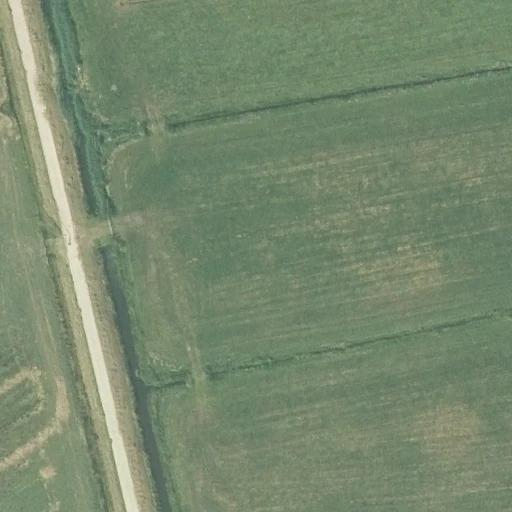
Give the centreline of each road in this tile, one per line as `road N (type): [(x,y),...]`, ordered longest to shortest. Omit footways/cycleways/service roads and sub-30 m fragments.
road 1 (unclassified): [(133,511),(15,0)]
road 2 (track): [(148,109),(160,217),(204,402)]
road 3 (track): [(160,217),(44,249)]
